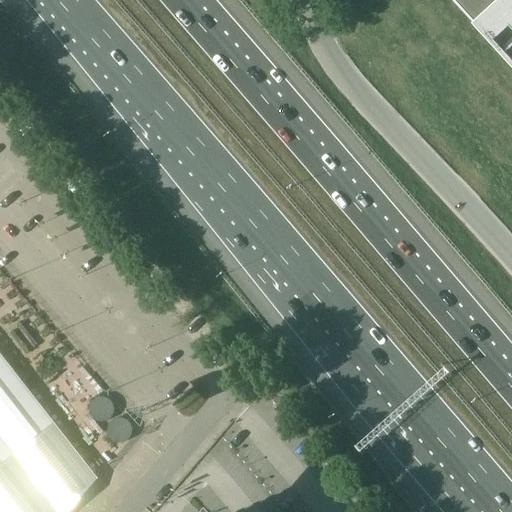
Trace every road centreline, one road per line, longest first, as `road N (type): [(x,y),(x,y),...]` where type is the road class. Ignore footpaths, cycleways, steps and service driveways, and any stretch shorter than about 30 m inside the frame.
road 1 (motorway): [(67,0),(511,511)]
road 2 (motorway): [(511,388),(176,0)]
road 3 (unclassified): [(304,0),(347,77),(511,253)]
road 4 (unclassified): [(132,511),(228,397)]
